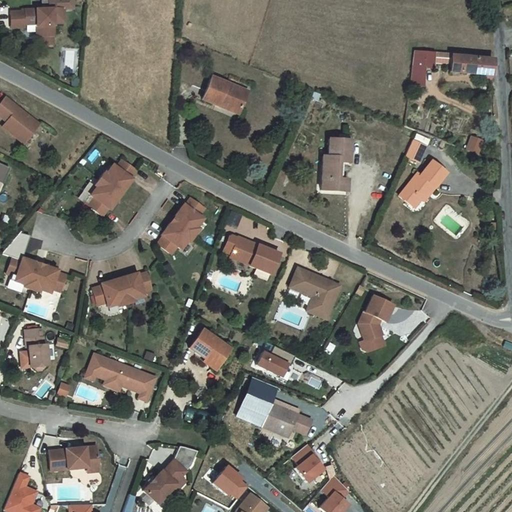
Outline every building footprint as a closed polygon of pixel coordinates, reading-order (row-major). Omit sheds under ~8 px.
[(8,10),(9,25),(22,25),(22,22),(34,21),(34,24),(37,24),(38,34),(39,34),(50,33),(51,33),(51,21),(62,20),(61,6),(61,5),(47,6),(19,7),(19,9),(8,10)] [(39,34),(39,42),(50,42),(50,33),(39,34)] [(411,64),(424,65),(432,66),(432,60),(434,48),(413,46),(411,64)] [(450,50),(434,48),(432,60),(450,62),(450,53),(450,50)] [(490,56),(450,53),(450,62),(449,70),(491,74),(491,72),(491,64),(490,56)] [(411,64),(408,83),(422,84),(424,65),(411,64)] [(207,73),(197,99),(215,105),(217,101),(235,109),(244,86),(207,73)] [(2,94),(0,96),(0,115),(3,118),(0,121),(0,123),(21,141),(36,122),(23,111),(21,114),(15,110),(17,107),(2,94)] [(323,154),(321,189),(346,192),(347,180),(334,178),(336,158),(348,159),(350,136),(330,135),(329,155),(323,154)] [(473,137),(468,150),(479,154),(484,141),(473,137)] [(422,146),(408,141),(401,157),(414,162),(422,146)] [(133,167),(118,156),(113,164),(127,174),(133,167)] [(397,190),(408,199),(415,190),(422,196),(433,181),(435,183),(444,170),(428,156),(418,170),(414,168),(397,190)] [(120,187),(129,176),(127,174),(113,164),(109,161),(103,170),(101,168),(96,175),(115,188),(117,185),(120,187)] [(107,206),(115,194),(112,192),(115,188),(96,175),(91,182),(93,183),(87,192),(91,194),(85,202),(99,212),(105,205),(107,206)] [(415,205),(422,196),(415,190),(408,199),(415,205)] [(200,214),(196,212),(201,204),(187,194),(182,202),(180,200),(172,212),(175,214),(172,218),(191,231),(195,224),(193,223),(200,214)] [(186,238),(191,231),(172,218),(169,221),(167,219),(158,231),(160,232),(174,242),(178,245),(184,236),(186,238)] [(278,250),(237,232),(236,233),(230,231),(228,231),(223,243),(231,246),(229,249),(249,258),(247,261),(269,270),(278,250)] [(169,250),(174,242),(160,232),(154,240),(169,250)] [(249,258),(229,249),(228,252),(247,261),(249,258)] [(14,271),(19,255),(10,252),(5,268),(14,271)] [(29,284),(37,262),(32,261),(33,258),(20,253),(19,255),(14,271),(12,276),(22,279),(21,281),(29,284)] [(58,286),(64,270),(55,267),(55,265),(42,261),(41,264),(37,262),(29,284),(37,287),(38,284),(48,288),(49,283),(58,286)] [(296,265),(288,284),(298,289),(300,286),(312,291),(311,294),(305,308),(324,317),(339,283),(329,279),(328,281),(321,278),(322,276),(296,265)] [(152,284),(147,268),(138,270),(138,268),(124,272),(125,276),(121,277),(127,299),(135,297),(134,294),(144,291),(143,287),(152,284)] [(127,299),(121,277),(117,278),(116,275),(102,279),(102,280),(93,283),(98,300),(107,297),(108,302),(118,299),(119,301),(127,299)] [(300,286),(298,289),(311,294),(312,291),(300,286)] [(360,330),(363,338),(379,332),(381,332),(377,321),(379,317),(383,319),(391,302),(371,292),(364,309),(362,308),(357,320),(363,323),(360,330)] [(28,348),(29,363),(33,362),(36,367),(42,366),(43,361),(48,359),(46,340),(42,340),(41,332),(40,326),(36,326),(36,329),(23,330),(26,348),(28,348)] [(202,328),(187,347),(202,358),(200,360),(212,370),(228,348),(202,328)] [(363,338),(359,340),(361,346),(365,348),(382,342),(379,332),(363,338)] [(58,333),(56,341),(67,343),(69,336),(58,333)] [(276,372),(279,365),(281,366),(284,360),(286,362),(291,352),(263,338),(252,360),(276,372)] [(118,381),(138,388),(136,393),(145,396),(153,372),(113,357),(92,350),(85,369),(94,372),(103,375),(118,381)] [(118,381),(103,375),(101,380),(116,386),(118,381)] [(247,378),(244,386),(257,391),(260,383),(247,378)] [(61,384),(57,395),(67,398),(70,387),(61,384)] [(243,396),(237,408),(261,418),(259,423),(284,433),(288,425),(302,431),(308,417),(306,416),(298,413),(285,408),(287,403),(270,396),(266,406),(243,396)] [(261,418),(237,408),(235,413),(259,422),(261,418)] [(94,462),(92,441),(44,445),(47,466),(94,462)] [(289,454),(295,462),(292,464),(304,479),(321,465),(315,458),(310,452),(312,450),(304,441),(289,453),(289,454)] [(176,443),(171,458),(182,469),(190,460),(193,449),(190,448),(184,446),(181,445),(176,443)] [(158,468),(140,487),(156,501),(168,487),(174,481),(172,480),(178,473),(182,469),(171,458),(161,470),(158,468)] [(238,476),(222,464),(209,481),(224,493),(238,476)] [(34,487),(22,482),(26,472),(17,468),(0,505),(16,511),(32,511),(36,504),(28,500),(34,487)] [(174,481),(168,487),(172,491),(183,478),(178,473),(172,480),(174,481)] [(319,484),(327,492),(317,503),(327,511),(335,511),(339,508),(347,500),(340,494),(345,489),(328,473),(319,484)] [(236,478),(227,490),(235,496),(245,484),(236,478)] [(260,511),(266,506),(247,491),(239,501),(235,509),(238,511),(237,511),(260,511)] [(128,494),(123,511),(132,511),(137,496),(128,494)] [(65,511),(70,511),(88,511),(88,501),(65,502),(65,511)]
